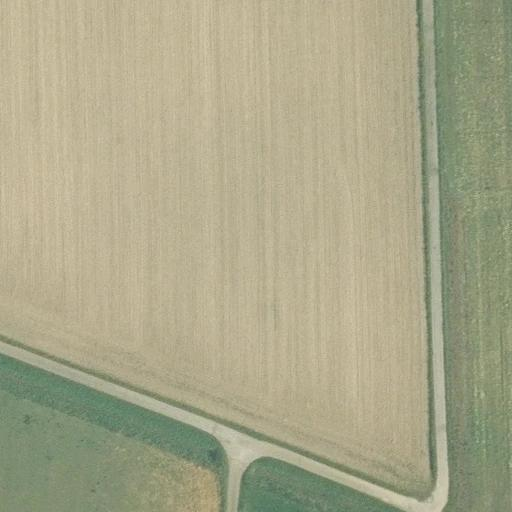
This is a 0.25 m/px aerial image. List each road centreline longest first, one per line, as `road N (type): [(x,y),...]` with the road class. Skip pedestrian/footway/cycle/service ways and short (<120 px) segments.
road 1 (unclassified): [(249,440),(444,511),(429,0)]
road 2 (unclassified): [(0,341),(249,440)]
